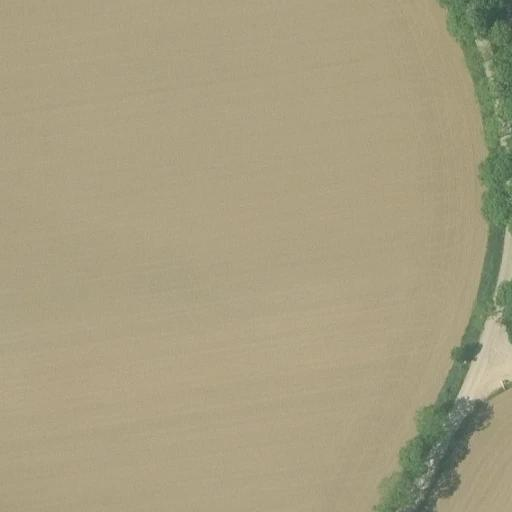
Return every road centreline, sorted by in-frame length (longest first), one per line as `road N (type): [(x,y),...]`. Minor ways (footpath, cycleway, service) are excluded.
road 1 (unclassified): [(410,511),(471,389),(511,237)]
road 2 (unclassified): [(511,183),(491,73),(462,0)]
